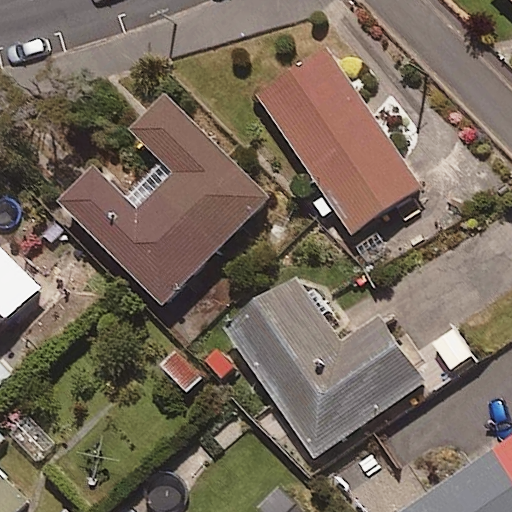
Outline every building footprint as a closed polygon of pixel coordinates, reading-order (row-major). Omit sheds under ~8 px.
[(330,222),(341,215),(358,238),(426,189),(329,52),(260,101),(328,196),(317,204),(330,222)] [(132,200),(104,171),(67,207),(167,310),(276,205),(176,101),(142,135),(170,164),(132,200)] [(0,337),(43,294),(0,251),(0,337)] [(322,460),(434,383),(390,319),(347,348),(303,284),(233,332),(322,460)] [(185,346),(162,367),(192,401),(216,381),(185,346)] [(511,511),(511,460),(506,451),(417,511),(511,511)] [(27,511),(33,507),(0,473),(0,511),(27,511)]
